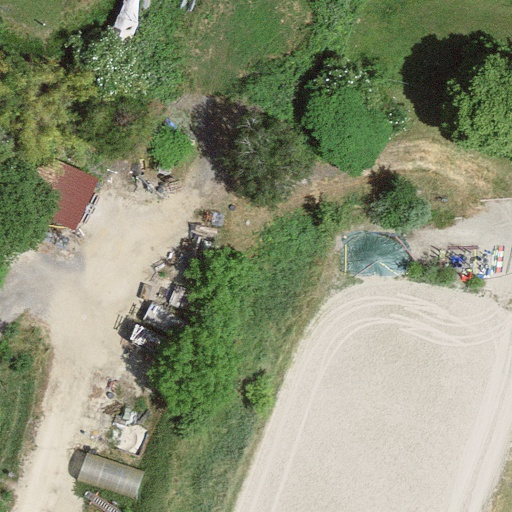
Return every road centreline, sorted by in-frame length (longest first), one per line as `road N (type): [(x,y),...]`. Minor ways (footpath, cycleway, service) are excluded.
road 1 (track): [(0,219),(68,274),(81,321),(33,511)]
road 2 (track): [(27,237),(111,241),(183,227),(223,176),(242,123)]
